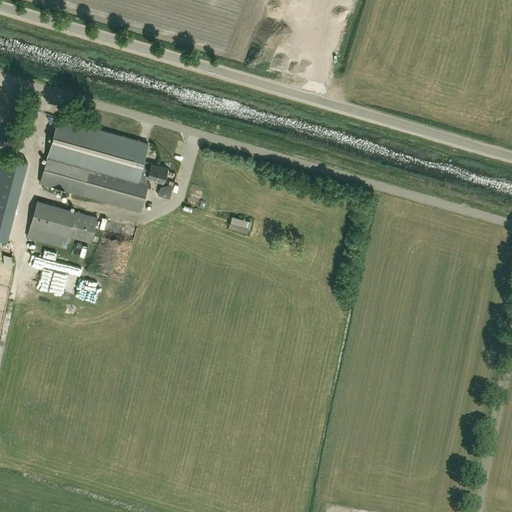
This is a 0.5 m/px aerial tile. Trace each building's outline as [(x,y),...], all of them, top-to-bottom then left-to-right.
[(135,139),(58,118),(40,183),(140,211),(148,183),(146,182),(147,176),(156,178),(155,179),(164,181),(167,167),(151,163),(151,164),(143,162),(148,143),(135,139)] [(4,158),(0,173),(0,177),(22,183),(27,164),(4,158)] [(29,225),(69,236),(91,242),(98,217),(76,211),(37,200),(29,225)] [(250,222),(232,217),(231,223),(248,228),(250,222)] [(38,240),(34,250),(39,252),(43,242),(38,240)] [(50,266),(49,276),(66,279),(68,268),(50,266)]
